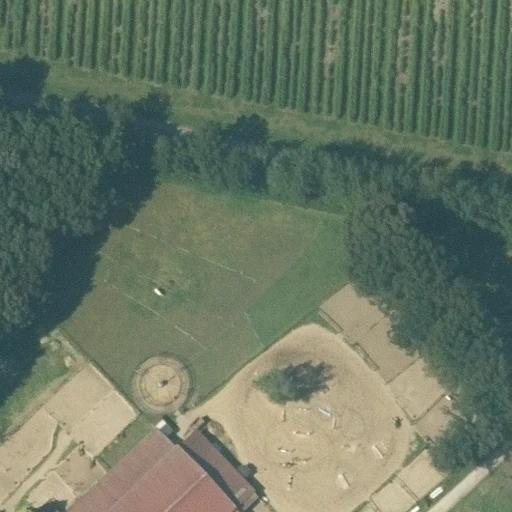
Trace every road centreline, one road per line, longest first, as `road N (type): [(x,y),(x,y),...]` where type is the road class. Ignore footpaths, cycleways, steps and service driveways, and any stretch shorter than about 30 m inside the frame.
road 1 (unclassified): [(0,96),(511,203)]
road 2 (unknown): [(0,247),(14,99)]
